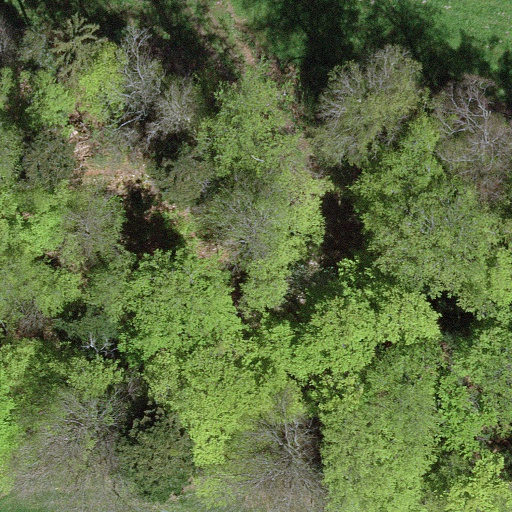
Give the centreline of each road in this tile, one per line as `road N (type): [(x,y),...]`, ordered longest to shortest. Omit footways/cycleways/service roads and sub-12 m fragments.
road 1 (track): [(0,452),(29,425),(182,344),(276,278),(312,226),(312,197)]
road 2 (track): [(312,197),(283,132),(208,33),(194,0)]
